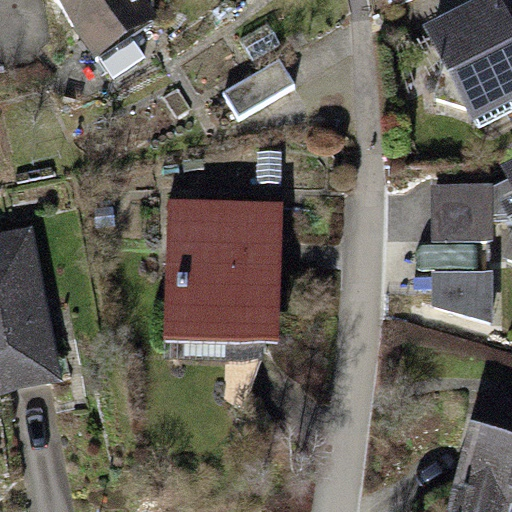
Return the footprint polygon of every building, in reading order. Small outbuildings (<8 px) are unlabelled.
[(57,0),(116,83),(147,60),(133,38),(155,23),(139,0),(57,0)] [(511,35),(498,9),(436,40),(450,71),(440,100),(472,111),(504,96),(511,106),(511,105),(511,35)] [(283,64),(227,97),(242,123),(298,90),(283,64)] [(494,195),(439,194),(439,244),(493,244),(494,195)] [(274,212),(184,209),(181,337),(229,338),(229,350),(270,351),(274,212)] [(41,305),(29,243),(0,248),(0,386),(1,392),(56,383),(45,323),(29,321),(26,308),(41,305)] [(494,277),(439,278),(439,310),(494,326),(494,277)] [(511,406),(489,400),(456,511),(508,511),(511,500),(511,406)]
